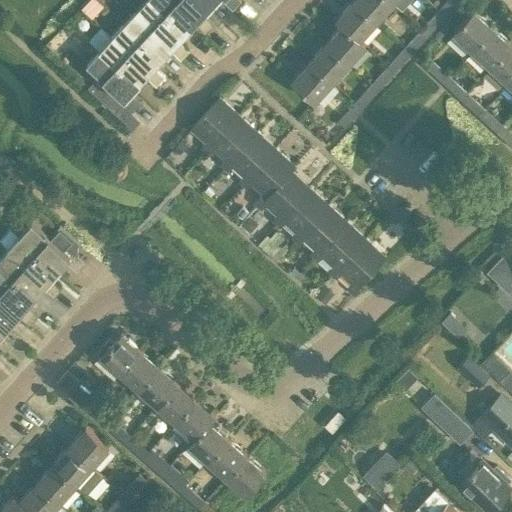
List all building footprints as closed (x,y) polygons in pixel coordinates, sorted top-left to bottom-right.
[(164,41),(170,47),(181,58),(190,48),(179,38),(183,33),(166,18),(169,14),(154,0),(143,0),(136,7),(168,37),(164,41)] [(166,18),(183,33),(195,21),(188,15),(192,11),(180,0),(154,0),(169,14),(166,18)] [(180,0),(192,11),(188,15),(195,21),(206,31),(215,22),(203,11),(207,8),(198,0),(180,0)] [(225,0),(234,8),(241,0),(225,0)] [(354,0),(354,1),(377,22),(394,3),(390,0),(354,0)] [(447,0),(438,10),(445,16),(460,0),(447,0)] [(354,1),(337,19),(341,23),(361,40),(377,22),(354,1)] [(136,7),(124,21),(145,40),(142,44),(158,60),(170,47),(164,41),(168,37),(136,7)] [(473,49),(494,26),(475,9),(454,32),(473,49)] [(422,28),(429,35),(445,16),(438,10),(422,28)] [(140,68),(157,84),(165,75),(154,64),(158,60),(142,44),(145,40),(124,21),(112,34),(143,64),(140,68)] [(325,41),(348,62),(365,44),(361,40),(341,23),(325,41)] [(491,66),(511,43),(494,26),(473,49),(491,66)] [(405,46),(412,53),(429,35),(422,28),(405,46)] [(117,70),(134,85),(145,73),(157,84),(140,68),(143,64),(112,34),(100,47),(120,67),(117,70)] [(308,60),(332,81),(348,62),(325,41),(308,60)] [(509,82),(511,78),(511,42),(511,43),(491,66),(509,82)] [(388,65),(395,71),(412,53),(405,46),(388,65)] [(120,67),(100,47),(87,61),(101,74),(88,87),(133,128),(141,119),(132,111),(141,101),(130,89),(134,85),(117,70),(120,67)] [(443,81),(450,74),(431,56),(424,64),(443,81)] [(332,81),(308,60),(291,79),(315,100),(332,81)] [(371,83),(378,89),(395,71),(388,65),(371,83)] [(450,74),(443,81),(461,98),(468,90),(450,74)] [(354,101),(361,107),(378,89),(371,83),(354,101)] [(468,90),(461,98),(479,114),(486,107),(468,90)] [(206,149),(239,112),(220,95),(194,123),(209,138),(202,145),(206,149)] [(361,107),(354,101),(337,119),(344,126),(361,107)] [(486,107),(479,114),(497,131),(504,124),(486,107)] [(239,112),(206,149),(209,152),(216,144),(228,155),(221,163),(224,166),(258,129),(239,112)] [(511,131),(504,124),(497,131),(511,144),(511,131)] [(258,129),(224,166),(227,169),(234,161),(247,171),(239,179),(243,183),(277,146),(258,129)] [(179,152),(186,144),(180,138),(172,146),(179,152)] [(277,146),(243,183),(246,186),(254,177),(265,189),(254,201),(258,205),(296,163),(277,146)] [(296,163),(258,205),(261,207),(268,199),(280,210),(273,218),(277,222),(311,185),(292,168),(296,164),(296,163)] [(311,185),(277,222),(280,225),(288,216),(299,227),(291,235),(295,239),(329,202),(311,185)] [(210,195),(213,192),(207,186),(204,190),(210,195)] [(329,202),(295,239),(298,242),(306,233),(318,244),(310,252),(314,256),(348,219),(329,202)] [(248,210),(243,205),(236,212),(242,217),(248,210)] [(262,216),(256,210),(252,215),(258,221),(262,216)] [(258,222),(251,216),(250,214),(241,224),(249,232),(258,222)] [(31,218),(19,232),(42,251),(38,256),(54,270),(66,257),(78,267),(86,258),(68,242),(63,247),(31,218)] [(348,219),(314,256),(317,259),(325,250),(337,261),(329,270),(333,273),(367,236),(348,219)] [(42,284),(54,295),(62,285),(50,275),(54,270),(38,256),(42,251),(19,232),(7,246),(39,274),(36,278),(42,284)] [(283,251),(266,235),(259,243),(276,259),(283,251)] [(361,282),(386,254),(367,236),(333,273),(336,275),(343,267),(355,278),(348,287),(355,293),(363,284),(361,282)] [(14,283),(30,298),(42,284),(36,278),(39,274),(7,246),(0,253),(0,263),(17,279),(14,283)] [(511,249),(492,270),(509,287),(511,285),(511,286),(511,249)] [(11,306),(30,322),(38,313),(26,302),(30,298),(14,283),(17,279),(0,263),(0,287),(15,301),(11,306)] [(301,270),(295,265),(290,271),(296,276),(301,270)] [(322,285),(315,292),(324,301),(331,294),(322,285)] [(0,320),(5,325),(17,311),(29,322),(30,322),(11,306),(15,301),(0,287),(0,320)] [(457,320),(449,311),(441,320),(449,328),(457,320)] [(0,343),(6,349),(14,339),(2,329),(5,325),(0,320),(0,343)] [(98,350),(102,353),(95,361),(113,377),(140,346),(122,330),(114,339),(110,336),(98,350)] [(138,385),(158,363),(140,346),(113,377),(114,378),(121,370),(138,385)] [(478,386),(489,373),(468,353),(456,365),(478,386)] [(156,402),(177,379),(158,363),(138,385),(156,402)] [(87,406),(97,394),(79,377),(68,389),(87,406)] [(175,419),(195,396),(177,379),(156,402),(175,419)] [(422,405),(461,442),(474,429),(435,391),(422,405)] [(511,442),(511,404),(500,393),(473,421),(485,433),(493,424),(511,442)] [(97,394),(87,406),(105,422),(111,415),(95,400),(99,395),(97,394)] [(209,419),(210,419),(209,418),(214,413),(195,396),(175,419),(193,435),(194,436),(209,419)] [(324,424),(332,431),(345,416),(337,409),(324,424)] [(111,415),(105,422),(123,439),(130,431),(111,415)] [(193,435),(187,442),(207,459),(228,435),(210,419),(209,419),(194,436),(193,435)] [(70,442),(91,461),(107,443),(86,424),(70,442)] [(130,431),(123,439),(142,455),(148,448),(130,431)] [(225,476),(247,452),(228,435),(207,459),(225,476)] [(53,461),(88,492),(103,475),(89,463),(91,461),(70,442),(53,461)] [(148,448),(142,455),(161,473),(170,463),(152,447),(150,449),(148,448)] [(376,486),(400,461),(387,448),(363,473),(376,486)] [(460,478),(460,479),(488,507),(490,505),(494,506),(500,500),(499,496),(509,485),(504,480),(508,476),(496,464),(492,468),(481,457),(480,458),(470,448),(462,456),(462,457),(451,468),(460,478)] [(247,452),(225,476),(243,492),(265,468),(247,452)] [(409,471),(418,461),(412,454),(402,465),(409,471)] [(36,480),(57,499),(73,481),(87,493),(88,492),(53,461),(36,480)] [(170,463),(161,473),(179,489),(189,478),(172,462),(170,464),(170,463)] [(123,490),(131,496),(147,479),(139,472),(123,490)] [(189,478),(179,489),(199,506),(205,499),(187,483),(190,479),(189,478)] [(57,499),(36,480),(20,498),(35,511),(48,511),(47,510),(57,499)] [(459,511),(447,500),(434,488),(411,511),(459,511)] [(116,511),(131,496),(123,490),(107,509),(110,511),(116,511)] [(13,493),(0,507),(0,511),(34,511),(35,511),(13,493)] [(219,511),(205,499),(199,506),(204,511),(219,511)] [(394,511),(384,502),(374,511),(394,511)]
